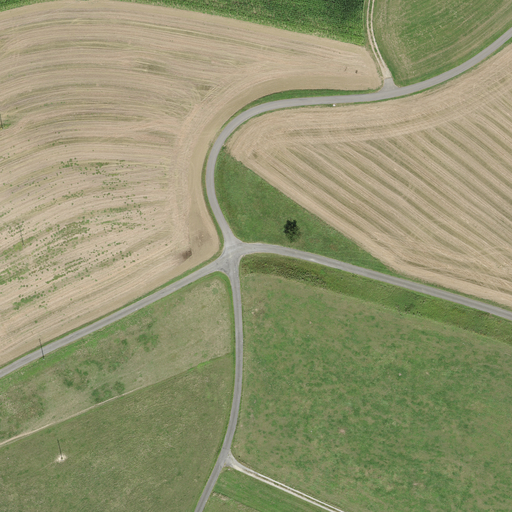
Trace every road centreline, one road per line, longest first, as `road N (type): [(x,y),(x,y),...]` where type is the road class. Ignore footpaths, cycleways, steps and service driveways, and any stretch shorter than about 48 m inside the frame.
road 1 (track): [(511,30),(464,69),(419,87),(267,107),(232,122),(213,150),(207,183),(230,254),(249,247),(301,257),(511,316)]
road 2 (track): [(0,376),(230,254),(244,324),(237,410),(201,511)]
road 3 (track): [(346,511),(227,452)]
